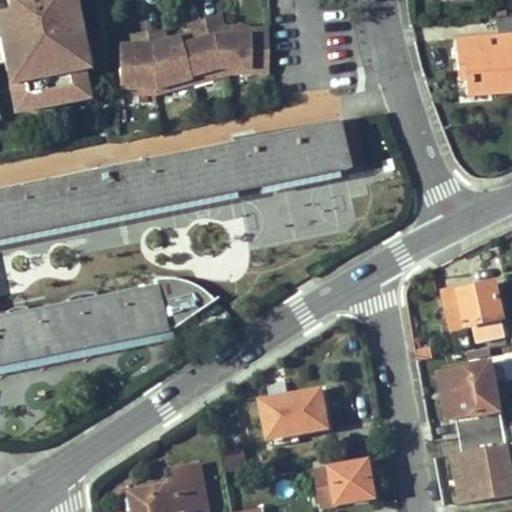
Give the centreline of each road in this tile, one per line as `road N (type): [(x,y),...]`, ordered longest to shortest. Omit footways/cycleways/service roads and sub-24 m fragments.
road 1 (residential): [(62,466),(377,265)]
road 2 (residential): [(421,511),(377,265)]
road 3 (residential): [(379,0),(452,224)]
